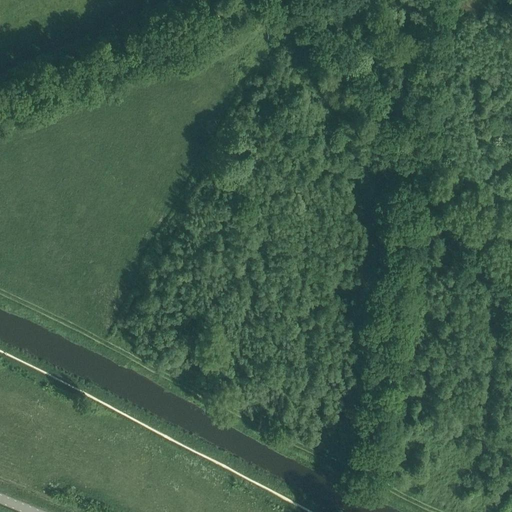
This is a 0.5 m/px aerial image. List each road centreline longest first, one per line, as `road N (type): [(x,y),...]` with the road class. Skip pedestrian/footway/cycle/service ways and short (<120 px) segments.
road 1 (track): [(0,294),(423,511)]
road 2 (track): [(511,256),(403,147),(287,0)]
road 3 (track): [(403,147),(427,0)]
